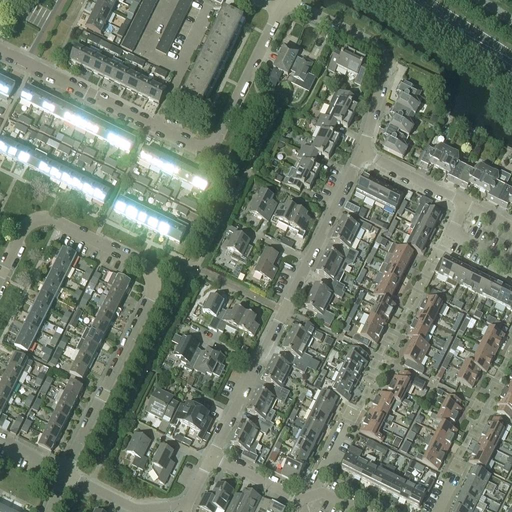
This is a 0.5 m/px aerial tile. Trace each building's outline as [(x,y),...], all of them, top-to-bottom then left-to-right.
[(112,13),(117,2),(113,0),(99,0),(97,6),(112,13)] [(153,11),(155,6),(145,0),(144,2),(142,6),(153,11)] [(190,9),(192,4),(184,0),(180,0),(179,4),(190,9)] [(187,14),(190,9),(179,4),(176,9),(187,14)] [(106,24),(107,24),(112,13),(97,6),(91,17),(106,24)] [(150,16),(153,11),(142,6),(139,11),(150,16)] [(184,20),(187,14),(176,9),(174,14),(184,20)] [(139,11),(137,16),(148,21),(150,16),(139,11)] [(201,111),(244,22),(225,12),(195,74),(193,74),(184,91),(182,90),(178,98),(177,98),(177,99),(177,100),(175,105),(185,110),(188,105),(201,111)] [(182,25),(184,20),(174,14),(171,20),(182,25)] [(145,27),(148,21),(137,16),(134,21),(145,27)] [(101,36),(106,24),(91,17),(86,29),(101,36)] [(179,30),(182,25),(171,20),(168,25),(179,30)] [(142,32),(145,27),(134,21),(132,27),(142,32)] [(177,36),(179,30),(168,25),(166,30),(177,36)] [(132,27),(129,32),(140,37),(142,32),(132,27)] [(174,41),(177,36),(166,30),(163,36),(174,41)] [(122,39),(125,33),(119,31),(117,36),(122,39)] [(137,43),(140,37),(129,32),(126,37),(137,43)] [(89,36),(83,33),(80,41),(85,44),(89,36)] [(92,44),(95,39),(90,36),(87,42),(92,44)] [(171,46),(174,41),(163,36),(161,41),(171,46)] [(126,37),(124,43),(135,48),(137,43),(126,37)] [(98,47),(100,41),(95,39),(92,44),(98,47)] [(169,52),(171,46),(161,41),(158,46),(169,52)] [(132,53),(135,48),(124,43),(121,48),(132,53)] [(112,48),(106,45),(104,49),(110,52),(109,52),(115,55),(117,50),(112,47),(112,48)] [(166,57),(169,52),(158,46),(155,52),(166,57)] [(81,68),(88,53),(77,47),(69,62),(81,68)] [(280,55),(273,69),(287,76),(289,72),(296,75),(294,79),(292,85),(300,89),(303,84),(312,65),(303,60),(302,62),(296,59),(298,54),(284,47),(280,55)] [(347,73),(356,56),(345,51),(341,58),(335,55),(328,71),(334,74),(337,68),(347,73)] [(91,73),(99,58),(88,53),(81,68),(91,73)] [(127,61),(137,66),(139,61),(129,56),(127,61)] [(361,87),(368,71),(362,69),(366,61),(356,56),(347,73),(357,78),(354,84),(361,87)] [(103,79),(110,64),(99,58),(91,73),(103,79)] [(114,84),(121,69),(110,64),(103,79),(114,84)] [(125,90),(132,75),(121,69),(114,84),(125,90)] [(136,95),(143,80),(132,75),(125,90),(136,95)] [(333,82),(325,78),(323,83),(331,87),(333,82)] [(147,100),(155,86),(143,80),(136,95),(147,100)] [(0,95),(9,100),(15,87),(4,81),(0,89),(0,95)] [(415,116),(419,108),(416,103),(421,94),(401,84),(395,95),(399,101),(396,106),(396,107),(414,116),(415,116)] [(159,106),(166,91),(155,86),(147,100),(159,106)] [(32,107),(38,94),(27,89),(21,101),(32,107)] [(330,108),(353,119),(358,108),(350,105),(353,99),(338,91),(330,108)] [(43,112),(49,99),(38,94),(32,107),(43,112)] [(53,117),(60,105),(49,99),(43,112),(53,117)] [(64,123),(70,110),(60,105),(53,117),(64,123)] [(409,138),(413,130),(410,125),(414,116),(396,107),(396,106),(394,105),(388,117),(393,123),(390,128),(399,133),(408,138),(409,138)] [(347,129),(353,119),(330,108),(325,118),(322,116),(319,122),(334,130),(337,124),(347,129)] [(75,128),(81,115),(70,110),(64,123),(75,128)] [(86,133),(92,120),(81,115),(75,128),(86,133)] [(97,139),(103,126),(92,120),(86,133),(97,139)] [(334,150),(339,139),(332,136),(334,130),(319,122),(316,128),(321,131),(317,141),(334,150)] [(107,144),(114,131),(103,126),(97,139),(107,144)] [(402,160),(407,151),(403,147),(408,138),(399,133),(390,128),(388,127),(382,138),(386,144),(384,150),(402,160)] [(118,149),(124,136),(114,131),(107,144),(118,149)] [(129,155),(136,142),(124,136),(118,149),(129,155)] [(52,149),(53,146),(54,143),(49,141),(43,138),(41,143),(52,149)] [(0,154),(7,158),(13,145),(2,140),(0,143),(0,154)] [(300,153),(316,161),(318,155),(329,160),(334,150),(317,141),(314,147),(309,145),(307,149),(303,147),(300,153)] [(62,154),(65,149),(60,146),(54,143),(53,146),(52,149),(62,154)] [(17,164),(24,151),(13,145),(7,158),(17,164)] [(449,152),(441,148),(436,151),(431,148),(427,157),(422,155),(417,167),(428,172),(434,168),(440,171),(449,152)] [(150,167),(157,155),(146,149),(139,162),(150,167)] [(28,169),(34,156),(24,151),(17,164),(28,169)] [(457,187),(467,166),(457,162),(457,156),(449,152),(440,171),(445,174),(446,181),(457,187)] [(39,174),(45,161),(47,158),(36,153),(34,156),(28,169),(39,174)] [(315,181),(320,170),(313,167),(316,161),(300,153),(297,159),(303,162),(298,172),(315,181)] [(161,173),(167,160),(157,155),(150,167),(161,173)] [(172,178),(178,165),(167,160),(161,173),(172,178)] [(50,179),(56,167),(45,161),(39,174),(50,179)] [(183,183),(189,171),(178,165),(172,178),(183,183)] [(476,171),(467,166),(457,187),(468,192),(474,188),(479,191),(489,172),(481,168),(476,171)] [(61,185),(67,172),(56,167),(50,179),(61,185)] [(315,181),(298,172),(293,170),(288,180),(287,179),(284,186),(300,193),(302,188),(310,191),(315,181)] [(193,189),(200,176),(189,171),(183,183),(193,189)] [(71,190),(78,177),(67,172),(61,185),(71,190)] [(497,176),(489,172),(479,191),(485,193),(485,201),(496,206),(506,186),(511,178),(501,173),(497,176)] [(138,178),(133,175),(129,173),(127,177),(136,181),(138,178)] [(202,199),(205,194),(211,181),(200,176),(193,189),(199,191),(197,196),(202,199)] [(366,199),(374,183),(369,181),(370,179),(365,176),(356,194),(366,199)] [(82,195),(88,183),(78,177),(71,190),(82,195)] [(93,201),(99,188),(88,183),(82,195),(93,201)] [(384,186),(379,183),(378,185),(374,183),(366,199),(375,204),(384,186)] [(385,209),(393,193),(389,191),(390,188),(384,186),(375,204),(385,209)] [(511,188),(506,186),(496,206),(508,212),(511,208),(511,188)] [(104,206),(110,194),(99,188),(93,201),(104,206)] [(268,224),(275,209),(270,206),(273,199),(262,193),(258,194),(258,201),(255,208),(249,212),(251,215),(268,224)] [(404,196),(398,193),(397,195),(393,193),(385,209),(395,213),(404,196)] [(424,199),(422,198),(419,206),(425,209),(420,218),(435,226),(438,222),(440,223),(443,217),(429,211),(433,203),(432,203),(428,202),(429,201),(424,199)] [(179,204),(185,207),(187,201),(182,199),(179,204)] [(125,219),(132,206),(121,201),(114,213),(125,219)] [(196,212),(198,207),(187,201),(185,207),(196,212)] [(359,214),(360,211),(347,205),(344,211),(357,217),(358,214),(359,214)] [(136,224),(142,211),(132,206),(125,219),(136,224)] [(297,211),(286,206),(285,209),(280,206),(270,224),(276,227),(277,225),(288,230),(297,211)] [(147,229),(153,216),(142,211),(136,224),(147,229)] [(303,240),(312,222),(307,219),(308,216),(297,211),(288,230),(298,235),(297,237),(303,240)] [(158,234),(164,222),(153,216),(147,229),(158,234)] [(433,237),(435,232),(433,231),(435,226),(420,218),(415,228),(433,237)] [(356,227),(343,220),(337,231),(356,240),(361,230),(369,234),(372,228),(358,221),(356,227)] [(168,240),(175,227),(164,222),(158,234),(168,240)] [(177,222),(175,227),(168,240),(180,245),(186,232),(188,227),(183,225),(177,222)] [(430,242),(433,237),(415,228),(411,226),(409,230),(413,232),(410,238),(426,246),(428,241),(430,242)] [(356,260),(359,255),(350,251),(356,240),(337,231),(332,242),(345,248),(342,254),(356,260)] [(245,266),(253,249),(247,247),(249,243),(235,236),(227,251),(234,254),(231,260),(245,266)] [(423,257),(426,251),(424,250),(426,246),(410,238),(405,248),(423,257)] [(397,248),(393,246),(388,255),(393,257),(408,265),(413,255),(398,247),(397,248)] [(71,268),(76,257),(64,250),(58,262),(71,268)] [(255,274),(272,282),(277,271),(272,269),(278,257),(266,251),(262,260),(260,259),(254,273),(255,274)] [(327,252),(321,263),(340,272),(344,274),(347,268),(353,266),(356,260),(342,254),(340,259),(327,252)] [(404,275),(408,265),(393,257),(388,267),(404,275)] [(456,265),(446,260),(444,262),(441,261),(434,273),(438,275),(448,280),(456,265)] [(65,279),(71,268),(58,262),(53,272),(65,279)] [(333,283),(331,288),(342,294),(345,288),(339,285),(344,274),(340,272),(321,263),(316,274),(333,283)] [(399,285),(404,275),(388,267),(383,265),(378,274),(383,277),(399,285)] [(455,290),(458,285),(465,269),(456,265),(448,280),(446,285),(455,290)] [(467,290),(475,274),(465,269),(458,285),(467,290)] [(60,289),(65,279),(53,272),(47,283),(60,289)] [(477,295),(485,279),(475,274),(467,290),(477,295)] [(125,295),(131,284),(113,275),(108,286),(113,289),(125,295)] [(394,294),(399,285),(383,277),(378,286),(394,294)] [(93,292),(96,287),(98,282),(93,279),(88,290),(93,292)] [(487,300),(494,284),(485,279),(477,295),(487,300)] [(55,300),(60,289),(47,283),(42,294),(55,300)] [(496,305),(504,289),(494,284),(487,300),(496,305)] [(389,304),(394,294),(378,286),(373,296),(380,300),(380,299),(389,304)] [(328,293),(315,287),(310,298),(328,307),(333,296),(342,300),(344,295),(342,294),(331,288),(328,293)] [(120,306),(125,295),(113,289),(107,299),(120,306)] [(506,309),(511,297),(511,292),(504,289),(496,305),(506,309)] [(88,303),(89,300),(93,292),(88,290),(83,300),(88,303)] [(49,311),(55,300),(42,294),(37,305),(49,311)] [(224,304),(211,297),(210,298),(209,298),(206,304),(205,303),(202,309),(204,310),(203,313),(213,319),(208,329),(216,333),(217,332),(226,313),(222,311),(225,306),(224,305),(224,304)] [(107,300),(102,298),(97,308),(102,311),(102,310),(115,316),(120,306),(107,299),(107,300)] [(330,328),(335,318),(325,313),(328,307),(310,298),(304,309),(317,315),(315,320),(330,328)] [(437,316),(442,318),(447,308),(427,298),(422,308),(437,316)] [(380,299),(380,300),(375,309),(391,317),(396,307),(389,304),(380,299)] [(44,322),(49,311),(37,305),(31,315),(44,322)] [(433,325),(437,316),(422,308),(417,318),(433,325)] [(238,331),(246,314),(235,309),(232,314),(227,312),(226,313),(217,332),(222,335),(226,328),(237,333),(238,331)] [(386,326),(391,317),(375,309),(370,319),(386,326)] [(109,328),(115,316),(102,310),(102,311),(97,321),(109,328)] [(254,339),(259,328),(254,325),(257,320),(246,314),(238,331),(254,339)] [(39,333),(44,322),(31,315),(26,326),(39,333)] [(77,325),(79,321),(80,319),(74,317),(72,322),(77,325)] [(428,335),(433,325),(417,318),(412,327),(428,335)] [(381,336),(386,326),(370,319),(365,328),(381,336)] [(351,321),(348,320),(345,325),(342,332),(347,335),(351,328),(349,327),(351,321)] [(104,338),(109,328),(97,321),(91,332),(104,338)] [(71,335),(77,325),(72,322),(66,333),(71,335)] [(315,333),(316,331),(305,325),(301,333),(294,329),(289,340),(307,349),(312,339),(320,343),(323,337),(315,333)] [(33,343),(38,333),(39,333),(26,326),(20,337),(33,343)] [(423,345),(428,335),(412,327),(407,337),(413,340),(414,340),(423,345)] [(376,346),(381,336),(365,328),(360,338),(359,337),(358,337),(357,337),(356,337),(355,338),(354,338),(353,339),(353,340),(352,342),(368,349),(371,343),(376,346)] [(500,346),(505,337),(489,329),(485,339),(500,346)] [(98,349),(104,338),(91,332),(86,343),(98,349)] [(28,354),(33,343),(20,337),(15,348),(28,354)] [(191,373),(193,370),(199,358),(195,355),(194,354),(198,346),(183,339),(175,357),(181,360),(180,361),(181,363),(186,366),(184,370),(191,373)] [(495,356),(500,346),(485,339),(480,348),(495,356)] [(296,358),(294,363),(307,370),(307,369),(309,366),(312,360),(304,356),(307,349),(289,340),(283,351),(296,358)] [(414,340),(413,340),(409,350),(424,358),(429,348),(423,345),(414,340)] [(86,344),(81,341),(76,352),(80,354),(81,354),(93,360),(98,349),(86,343),(86,344)] [(55,368),(58,362),(64,352),(66,346),(61,344),(50,366),(55,368)] [(462,355),(464,352),(457,348),(453,346),(450,351),(451,352),(447,359),(447,358),(444,365),(448,367),(451,360),(452,357),(456,358),(458,353),(462,355)] [(350,356),(345,365),(360,373),(362,369),(364,370),(367,364),(364,362),(367,356),(350,348),(347,354),(350,356)] [(491,365),(495,356),(480,348),(476,357),(491,365)] [(422,376),(423,375),(423,374),(423,372),(423,371),(422,369),(421,368),(420,367),(424,358),(409,350),(404,360),(407,361),(404,367),(422,376)] [(225,359),(209,352),(206,359),(200,356),(200,358),(199,358),(193,370),(205,376),(207,373),(219,379),(224,369),(221,367),(225,359)] [(329,358),(334,359),(338,361),(340,357),(336,355),(336,354),(332,352),(329,358)] [(88,371),(93,360),(81,354),(80,354),(75,365),(88,371)] [(27,375),(33,364),(16,356),(10,367),(23,373),(27,375)] [(486,374),(491,365),(476,357),(472,366),(471,366),(481,371),(481,372),(486,374)] [(291,368),(274,359),(268,370),(286,379),(292,369),(304,375),(307,370),(294,363),(291,368)] [(476,381),(481,372),(481,371),(471,366),(472,366),(466,363),(461,373),(476,381)] [(82,382),(88,371),(75,365),(70,375),(82,382)] [(358,384),(359,380),(357,379),(360,373),(345,365),(340,375),(358,384)] [(18,384),(23,373),(10,367),(5,377),(17,384),(18,384)] [(287,400),(290,394),(281,390),(286,379),(268,370),(263,381),(276,388),(273,393),(287,400)] [(425,385),(401,373),(398,379),(395,378),(390,388),(406,395),(410,386),(422,392),(425,385)] [(472,390),(476,381),(461,373),(457,382),(472,390)] [(42,382),(45,377),(40,374),(37,380),(42,382)] [(355,389),(358,384),(340,375),(335,385),(351,392),(353,388),(355,389)] [(0,388),(12,394),(17,384),(5,377),(0,386),(0,388)] [(50,387),(53,381),(48,379),(45,384),(50,387)] [(40,388),(42,382),(37,380),(34,385),(40,388)] [(78,400),(83,389),(70,383),(65,394),(78,400)] [(45,398),(48,392),(50,387),(45,384),(40,395),(45,398)] [(348,403),(351,397),(349,396),(351,392),(335,385),(330,395),(348,403)] [(511,401),(511,389),(507,387),(502,396),(511,401)] [(13,401),(14,397),(12,396),(12,394),(0,388),(0,401),(7,405),(10,400),(13,401)] [(407,408),(410,404),(403,401),(406,395),(390,388),(386,397),(385,397),(401,405),(407,408)] [(164,394),(158,391),(145,418),(147,413),(162,420),(163,417),(170,420),(168,424),(178,405),(171,402),(173,398),(168,396),(169,395),(168,396),(164,394),(165,393),(164,394)] [(65,394),(60,392),(55,403),(59,405),(60,405),(72,411),(78,400),(65,394)] [(271,398),(258,392),(252,402),(270,412),(276,401),(284,405),(287,400),(273,393),(271,398)] [(337,408),(340,402),(322,394),(317,404),(332,411),(334,407),(337,408)] [(399,410),(401,405),(385,397),(386,397),(379,394),(374,404),(390,412),(395,414),(397,409),(399,410)] [(32,404),(34,398),(29,396),(26,402),(32,404)] [(510,420),(511,415),(511,401),(502,396),(497,406),(500,408),(497,414),(510,420)] [(461,403),(449,397),(446,403),(439,400),(437,405),(443,408),(441,413),(456,421),(461,411),(458,409),(461,403)] [(40,408),(43,402),(37,400),(34,406),(40,408)] [(271,432),(274,426),(265,422),(270,412),(252,402),(247,413),(260,420),(257,425),(269,430),(269,431),(271,432)] [(330,422),(333,416),(330,415),(332,411),(317,404),(312,413),(330,422)] [(392,424),(394,420),(387,417),(390,412),(374,404),(369,413),(392,424)] [(67,422),(67,421),(72,411),(60,405),(59,405),(54,416),(67,422)] [(198,411),(187,405),(185,409),(180,406),(170,427),(176,430),(179,423),(189,429),(198,411)] [(202,443),(212,423),(207,420),(209,416),(198,411),(189,429),(199,434),(196,440),(202,443)] [(327,427),(330,422),(312,413),(308,423),(323,430),(325,426),(327,427)] [(389,429),(392,424),(369,413),(365,423),(381,431),(383,426),(389,429)] [(456,421),(441,413),(438,418),(432,415),(430,419),(435,422),(452,430),(456,421)] [(62,433),(62,432),(67,422),(54,416),(49,426),(62,433)] [(29,430),(34,419),(30,417),(27,422),(26,422),(24,427),(29,430)] [(412,422),(406,419),(403,425),(409,428),(412,422)] [(507,426),(494,419),(491,425),(488,424),(483,434),(499,442),(507,426)] [(452,443),(457,432),(452,430),(435,422),(433,427),(439,430),(437,435),(452,443)] [(16,437),(21,425),(16,423),(10,434),(16,437)] [(320,441),(323,436),(321,435),(323,430),(308,423),(303,433),(320,441)] [(382,444),(384,439),(378,436),(381,431),(365,423),(360,433),(376,441),(382,444)] [(255,430),(242,424),(236,435),(255,444),(260,433),(266,436),(269,431),(269,430),(257,425),(255,430)] [(56,443),(57,443),(62,433),(49,426),(44,437),(56,443)] [(26,435),(29,430),(24,427),(21,433),(26,435)] [(414,427),(411,433),(417,435),(419,430),(414,427)] [(317,447),(320,441),(303,433),(298,442),(313,450),(315,446),(317,447)] [(494,451),(499,442),(483,434),(479,443),(494,451)] [(255,444),(236,435),(231,446),(244,452),(241,457),(255,464),(258,458),(256,457),(255,452),(258,445),(255,444)] [(452,443),(437,435),(434,440),(428,437),(426,441),(448,452),(452,443)] [(51,454),(56,443),(44,437),(38,448),(51,454)] [(137,438),(135,437),(127,453),(134,457),(135,460),(132,467),(142,472),(148,461),(142,458),(150,443),(139,437),(137,438)] [(368,441),(365,447),(374,451),(377,445),(368,441)] [(396,441),(392,447),(398,450),(401,444),(396,441)] [(443,462),(448,452),(426,441),(423,446),(430,449),(427,454),(443,462)] [(311,461),(313,455),(311,454),(313,450),(298,442),(293,452),(311,461)] [(406,443),(401,453),(407,456),(412,446),(406,443)] [(490,461),(494,451),(479,443),(474,453),(490,461)] [(164,486),(174,466),(169,463),(173,454),(161,448),(152,467),(154,467),(152,471),(159,481),(158,483),(164,486)] [(349,455),(341,471),(351,476),(359,460),(362,454),(351,448),(347,454),(349,455)] [(308,466),(311,461),(293,452),(288,462),(304,469),(306,465),(308,466)] [(485,471),(490,461),(474,453),(469,463),(485,471)] [(273,454),(269,462),(274,464),(278,456),(273,454)] [(443,462),(427,454),(424,459),(418,456),(416,461),(422,464),(438,472),(443,462)] [(359,460),(351,476),(361,481),(372,459),(367,456),(364,463),(359,460)] [(372,459),(361,481),(370,485),(378,470),(380,467),(374,464),(376,461),(372,459)] [(304,474),(302,473),(304,469),(288,462),(282,474),(278,472),(276,474),(292,482),(295,477),(301,480),(304,474)] [(378,470),(370,485),(380,490),(391,468),(387,466),(385,469),(380,466),(380,467),(378,470)] [(391,468),(380,490),(390,495),(397,479),(392,476),(395,470),(391,468)] [(495,492),(496,488),(487,483),(491,477),(475,469),(470,479),(495,492)] [(397,479),(390,495),(399,500),(410,478),(413,472),(408,470),(402,482),(397,479)] [(410,478),(399,500),(409,504),(417,489),(416,488),(411,486),(415,480),(410,478)] [(495,492),(470,479),(465,489),(481,497),(484,491),(493,495),(495,492)] [(417,489),(409,504),(419,509),(427,494),(428,494),(434,483),(429,480),(427,481),(424,488),(418,485),(416,488),(417,489)] [(221,511),(222,511),(233,492),(219,485),(212,499),(206,496),(200,509),(204,511),(214,511),(216,509),(221,511)] [(485,511),(487,507),(478,503),(481,497),(465,489),(460,499),(485,511)] [(234,499),(227,511),(252,511),(259,500),(244,493),(240,502),(234,499)] [(484,511),(485,511),(460,499),(456,508),(462,511),(473,511),(474,510),(477,511),(484,511)] [(270,508),(261,504),(263,500),(262,500),(256,511),(285,511),(272,505),(270,508)]
